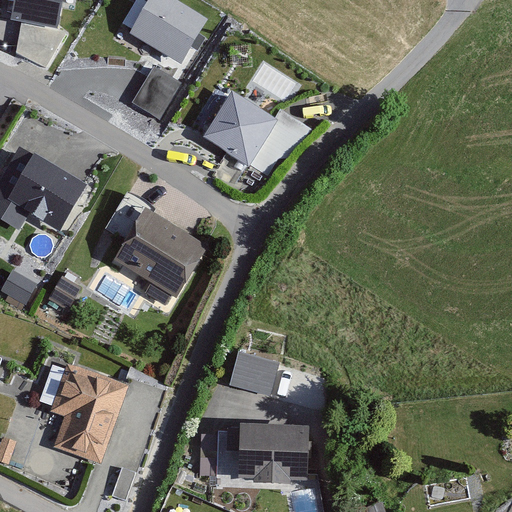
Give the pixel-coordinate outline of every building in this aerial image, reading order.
[(61,0),(18,0),(14,24),(56,31),(61,0)] [(201,26),(155,0),(147,0),(126,37),(177,67),(201,26)] [(165,117),(182,79),(153,66),(135,103),(165,117)] [(270,122),(225,96),(199,142),(244,168),(270,122)] [(78,190),(13,158),(0,184),(0,196),(7,200),(1,212),(54,238),(78,190)] [(201,252),(136,217),(111,262),(147,282),(142,291),(171,307),(201,252)] [(14,269),(3,290),(28,304),(40,284),(14,269)] [(71,307),(80,284),(62,277),(53,300),(71,307)] [(277,368),(236,357),(227,390),(268,401),(277,368)] [(123,389),(61,369),(46,418),(60,422),(51,452),(99,467),(123,389)] [(301,435),(230,434),(230,484),(248,484),(248,490),(283,490),(284,484),(301,484),(301,435)]
